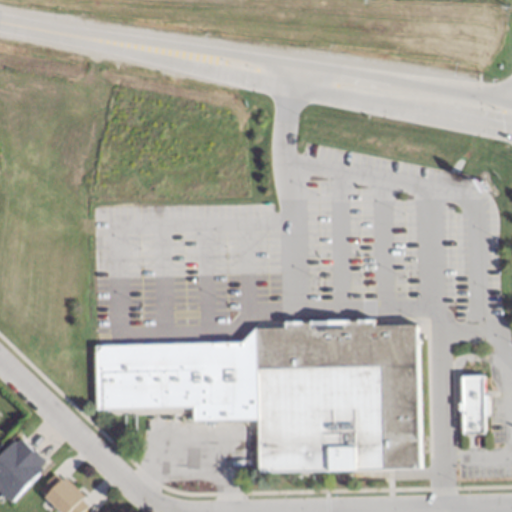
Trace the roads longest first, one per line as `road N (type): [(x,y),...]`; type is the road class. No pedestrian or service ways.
road 1 (residential): [(0,361),(127,482),(191,511),(511,500)]
road 2 (secondary): [(108,46),(511,133)]
road 3 (secondary): [(511,96),(108,46)]
